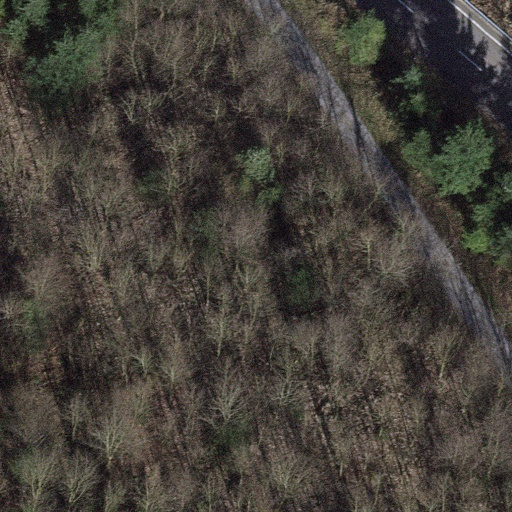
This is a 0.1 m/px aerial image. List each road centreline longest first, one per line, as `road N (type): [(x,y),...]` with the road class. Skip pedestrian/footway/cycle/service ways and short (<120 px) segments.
road 1 (track): [(511,362),(263,0)]
road 2 (tertiary): [(511,98),(393,0)]
